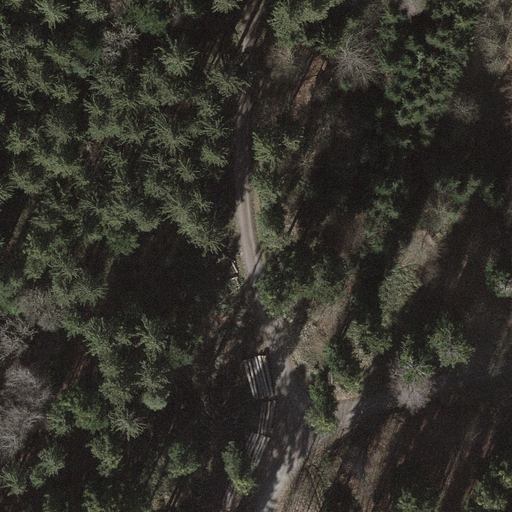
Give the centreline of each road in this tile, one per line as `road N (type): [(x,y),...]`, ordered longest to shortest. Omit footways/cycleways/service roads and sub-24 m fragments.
road 1 (track): [(309,430),(243,244),(239,154),(254,0)]
road 2 (track): [(511,367),(379,400),(309,430),(278,464),(255,511)]
road 3 (track): [(403,228),(484,0)]
